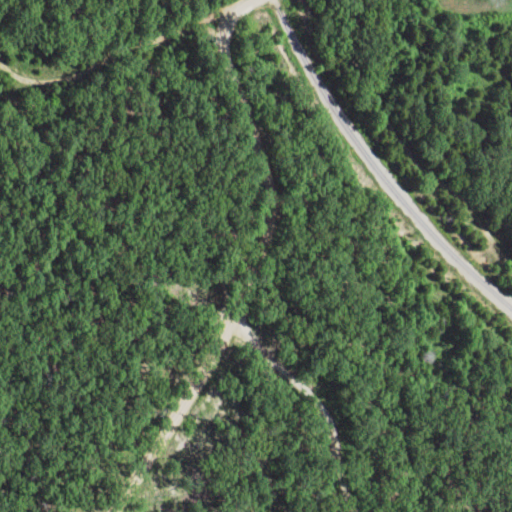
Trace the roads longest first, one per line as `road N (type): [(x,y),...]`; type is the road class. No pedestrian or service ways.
road 1 (residential): [(105,511),(223,315),(263,209)]
road 2 (residential): [(263,209),(222,22),(254,0)]
